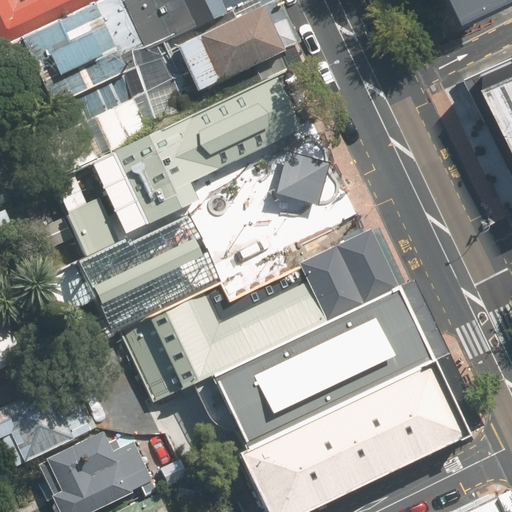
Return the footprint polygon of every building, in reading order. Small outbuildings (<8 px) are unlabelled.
[(0,0),(0,46),(99,0),(0,0)] [(258,0),(119,0),(145,53),(258,0)] [(286,52),(263,3),(173,45),(196,94),(286,52)] [(139,104),(93,9),(21,43),(66,138),(139,104)] [(511,66),(493,76),(511,113),(511,66)] [(274,79),(58,180),(93,254),(184,209),(197,200),(188,180),(298,129),(274,79)] [(278,192),(318,204),(331,164),(290,152),(278,192)] [(7,209),(0,212),(0,243),(19,235),(7,209)] [(93,254),(78,260),(114,334),(122,330),(220,282),(184,209),(93,254)] [(209,377),(400,288),(372,228),(300,263),(302,267),(229,302),(220,282),(122,330),(153,403),(209,377)] [(432,361),(400,288),(209,377),(244,451),(432,361)] [(0,328),(0,367),(15,360),(0,328)] [(307,511),(461,436),(432,361),(244,451),(237,454),(264,511),(307,511)] [(43,381),(0,402),(0,437),(9,432),(24,461),(72,436),(43,381)] [(113,451),(104,433),(45,460),(61,492),(49,498),(55,511),(83,511),(135,488),(140,498),(157,490),(134,441),(113,451)] [(179,455),(158,466),(169,485),(189,473),(179,455)] [(178,511),(168,490),(121,511),(178,511)] [(501,511),(494,497),(461,511),(501,511)]
